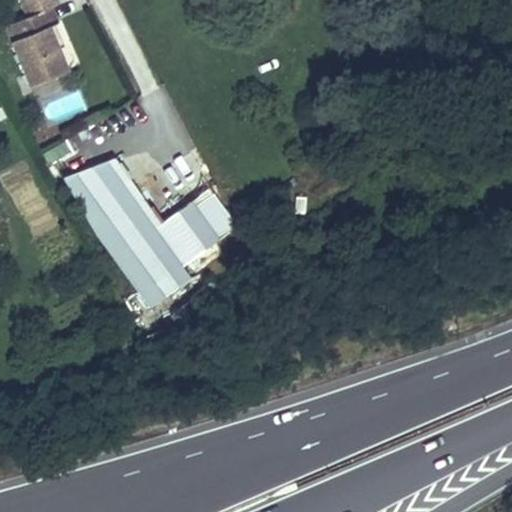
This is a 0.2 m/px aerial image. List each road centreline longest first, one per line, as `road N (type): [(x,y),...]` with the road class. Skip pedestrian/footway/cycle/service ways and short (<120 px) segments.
road 1 (motorway): [(511,345),(76,511)]
road 2 (motorway): [(303,511),(511,412)]
road 3 (unknown): [(163,162),(157,101),(108,0)]
